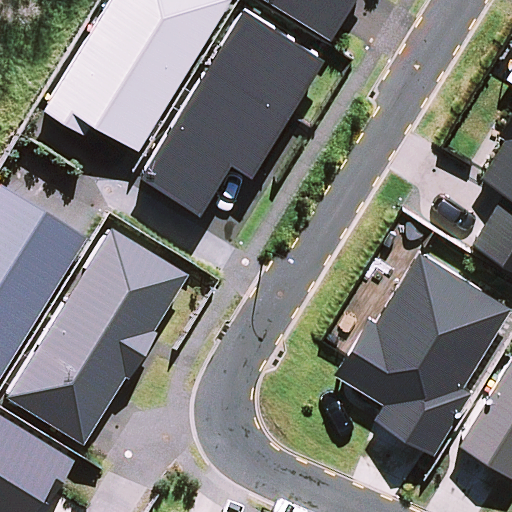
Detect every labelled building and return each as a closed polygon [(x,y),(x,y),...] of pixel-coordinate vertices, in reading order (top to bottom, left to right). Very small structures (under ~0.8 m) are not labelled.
[(109,0),(43,108),(84,134),(91,121),(138,149),(229,0),(109,0)] [(267,0),(329,37),(352,0),(267,0)] [(323,56),(243,7),(139,175),(199,214),(230,163),(250,175),(323,56)] [(503,192),(471,243),(511,268),(511,108),(497,133),(504,138),(479,176),(503,192)] [(0,371),(81,241),(0,191),(0,371)] [(183,279),(105,231),(0,399),(78,446),(119,380),(122,382),(152,335),(149,333),(183,279)] [(366,316),(332,371),(382,402),(373,417),(433,453),(471,391),(462,385),(510,307),(419,251),(375,322),(366,316)] [(511,358),(508,356),(457,443),(511,476),(511,358)] [(0,511),(29,511),(35,502),(43,507),(69,463),(0,419),(0,511)]
